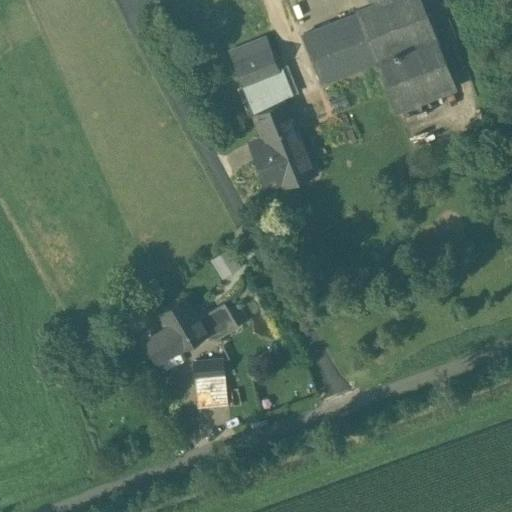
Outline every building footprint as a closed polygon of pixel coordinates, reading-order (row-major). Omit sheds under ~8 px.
[(367,0),(370,6),(376,4),(401,67),(383,75),(396,107),(452,85),(418,0),(367,0)] [(376,60),(383,75),(401,67),(376,4),(370,6),(300,33),(321,82),(376,60)] [(227,50),(252,114),(286,100),(284,97),(289,95),(265,34),(227,50)] [(286,100),(252,114),(262,137),(250,142),(269,189),(315,171),(286,100)] [(229,248),(211,259),(219,272),(237,260),(229,248)] [(157,360),(179,347),(181,350),(207,334),(209,337),(217,338),(239,325),(225,301),(199,317),(186,296),(159,312),(167,327),(145,340),(157,360)] [(194,361),(198,407),(228,404),(224,358),(194,361)]
